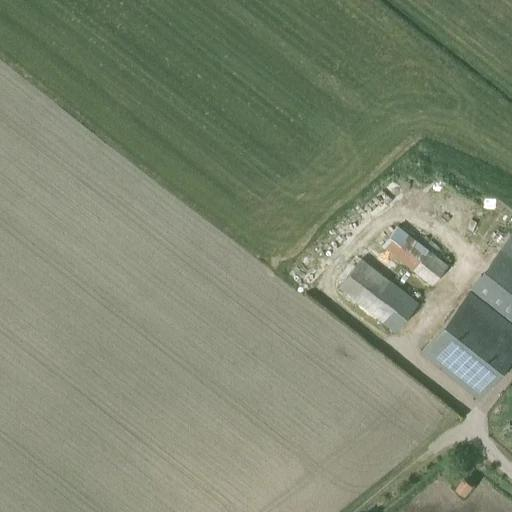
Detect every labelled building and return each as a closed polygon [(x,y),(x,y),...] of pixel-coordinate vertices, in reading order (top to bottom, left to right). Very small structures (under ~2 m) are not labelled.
[(397,225),(381,247),(432,286),(447,265),(397,225)] [(469,288),(511,321),(511,233),(511,234),(469,288)] [(361,257),(337,288),(395,333),(418,303),(361,257)] [(421,349),(479,395),(510,356),(511,353),(511,321),(469,288),(421,349)] [(462,478),(454,488),(464,496),(473,486),(462,478)]
